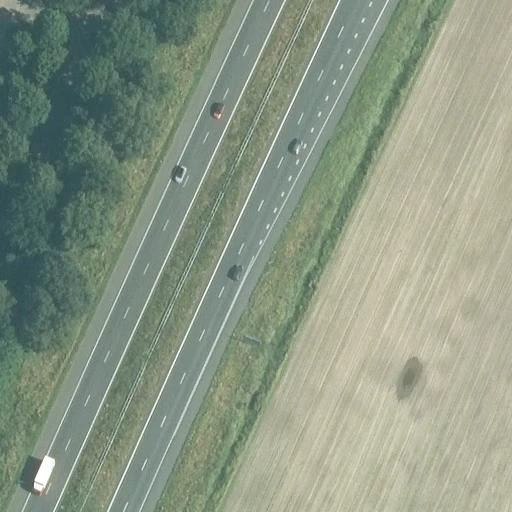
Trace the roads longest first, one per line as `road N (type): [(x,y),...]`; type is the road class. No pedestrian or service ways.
road 1 (motorway): [(261,0),(21,511)]
road 2 (motorway): [(127,511),(359,0)]
